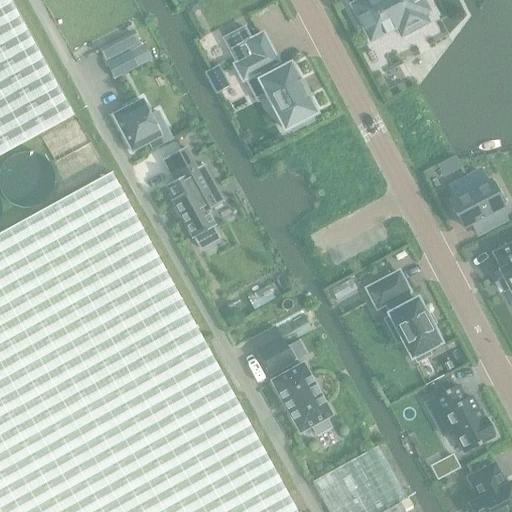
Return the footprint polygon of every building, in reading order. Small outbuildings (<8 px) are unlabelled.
[(0,0),(0,156),(72,117),(7,0),(0,0)] [(362,0),(351,6),(353,9),(349,11),(358,27),(362,25),(370,41),(396,28),(401,36),(427,23),(422,14),(428,11),(421,0),(362,0)] [(244,28),(223,39),(236,65),(229,68),(239,87),(246,84),(256,103),(263,100),(271,115),(274,114),(281,128),(287,125),(289,130),(308,120),(306,115),(311,112),(302,94),(304,93),(298,81),(295,82),(286,64),(279,67),(269,48),(262,35),(251,41),(244,28)] [(135,29),(98,49),(107,65),(129,54),(136,68),(153,59),(135,29)] [(107,65),(106,66),(113,80),(136,68),(129,54),(107,65)] [(207,71),(204,73),(216,95),(219,93),(230,88),(218,66),(207,71)] [(171,140),(157,114),(150,118),(141,102),(112,118),(131,153),(148,144),(152,150),(171,140)] [(185,148),(162,160),(174,182),(165,186),(172,200),(171,201),(192,239),(215,227),(206,212),(223,203),(203,166),(197,169),(185,148)] [(479,172),(450,187),(456,199),(449,202),(457,217),(460,215),(465,226),(470,223),(477,235),(505,220),(498,208),(501,207),(500,204),(503,203),(493,183),(489,184),(488,182),(486,184),(479,172)] [(0,511),(297,511),(204,341),(112,173),(0,234),(0,511)] [(511,243),(492,254),(501,270),(498,271),(511,296),(511,243)] [(398,273),(366,290),(376,309),(385,305),(390,314),(387,315),(389,318),(385,320),(397,343),(401,341),(411,359),(414,357),(416,362),(429,355),(426,351),(440,344),(431,326),(426,317),(417,299),(411,302),(406,293),(408,292),(398,273)] [(352,279),(330,291),(336,301),(357,290),(352,279)] [(272,284),(247,297),(254,311),(280,296),(272,284)] [(303,315),(276,330),(280,338),(285,347),(312,332),(303,315)] [(280,338),(257,350),(271,375),(294,363),(285,347),(280,338)] [(272,381),(300,433),(312,426),(317,435),(331,428),(326,419),(331,416),(303,364),(272,381)] [(494,436),(486,420),(482,422),(470,398),(464,401),(457,387),(424,404),(442,437),(452,432),(464,455),(492,440),(491,437),(494,436)] [(376,446),(311,483),(326,511),(403,511),(399,504),(406,500),(376,446)] [(494,465),(476,475),(468,479),(479,500),(469,505),(471,509),(467,511),(511,511),(511,487),(510,484),(505,486),(494,465)]
